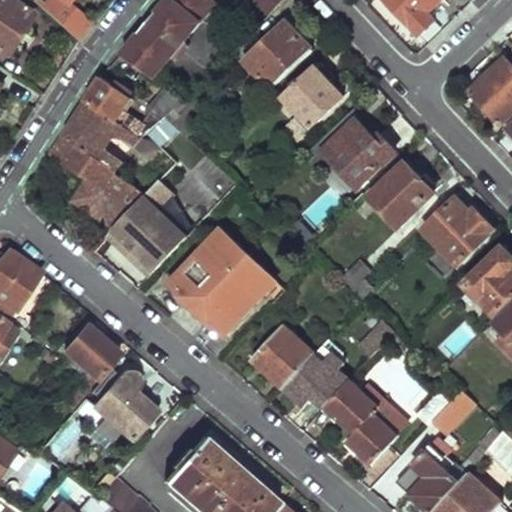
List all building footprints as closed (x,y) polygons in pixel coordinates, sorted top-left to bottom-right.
[(33,7),(22,0),(0,0),(0,53),(4,55),(33,7)] [(37,0),(35,3),(79,41),(92,26),(66,4),(68,0),(37,0)] [(164,0),(151,17),(188,45),(220,7),(212,0),(250,0),(270,17),(286,0),(164,0)] [(384,0),(418,36),(436,19),(428,12),(440,0),(384,0)] [(151,17),(141,29),(177,59),(188,45),(151,17)] [(287,25),(246,64),(273,92),(313,52),(287,25)] [(141,29),(120,54),(157,82),(177,59),(141,29)] [(511,65),(507,60),(471,94),(481,103),(477,107),(489,121),(493,117),(501,126),(511,116),(511,65)] [(316,70),(286,99),(314,129),(344,99),(316,70)] [(101,78),(85,102),(117,125),(126,132),(139,141),(142,143),(146,135),(149,130),(128,114),(134,106),(130,102),(132,98),(118,87),(116,89),(101,78)] [(167,89),(150,114),(161,123),(179,99),(167,89)] [(186,104),(169,120),(184,133),(207,111),(193,96),(186,104)] [(85,102),(62,137),(117,172),(122,162),(101,148),(117,125),(85,102)] [(356,122),(324,152),(358,188),(395,153),(364,121),(359,125),(356,122)] [(139,141),(126,132),(128,146),(149,162),(158,150),(151,144),(146,145),(144,144),(142,143),(139,141)] [(62,137),(51,156),(86,179),(92,183),(100,189),(93,198),(86,193),(80,201),(118,227),(147,196),(118,173),(117,172),(62,137)] [(210,159),(197,173),(222,197),(235,182),(210,159)] [(403,168),(371,199),(399,229),(435,194),(420,179),(416,182),(403,168)] [(167,207),(176,194),(158,182),(149,195),(167,207)] [(92,183),(86,193),(93,198),(100,189),(92,183)] [(220,203),(208,216),(220,227),(250,195),(238,184),(220,203)] [(458,199),(425,230),(467,274),(504,240),(466,200),(462,204),(458,199)] [(266,209),(259,216),(270,226),(276,219),(266,209)] [(143,258),(156,271),(185,241),(154,213),(130,239),(147,255),(143,258)] [(222,236),(174,288),(192,305),(198,298),(215,313),(208,320),(227,337),(275,284),(222,236)] [(40,274),(6,251),(0,260),(0,314),(8,321),(15,310),(16,311),(40,274)] [(511,257),(506,252),(468,288),(496,318),(511,303),(511,257)] [(365,279),(353,291),(363,300),(374,289),(365,279)] [(192,305),(208,320),(215,313),(198,298),(192,305)] [(511,312),(499,326),(509,335),(505,339),(507,342),(504,345),(511,353),(511,312)] [(0,359),(17,334),(5,326),(7,324),(0,319),(0,359)] [(88,324),(66,350),(98,378),(119,353),(88,324)] [(399,334),(389,324),(378,336),(387,345),(399,334)] [(315,356),(283,327),(254,359),(286,389),(315,356)] [(387,345),(378,336),(364,350),(373,360),(387,345)] [(344,353),(329,340),(315,356),(286,389),(306,407),(314,398),(316,400),(342,373),(339,370),(344,366),(345,364),(344,353)] [(356,377),(346,368),(342,373),(351,382),(352,380),(356,377)] [(126,371),(94,407),(107,417),(97,428),(112,442),(122,432),(128,437),(126,440),(133,446),(144,434),(140,430),(162,405),(146,391),(142,395),(138,391),(141,387),(142,384),(142,381),(142,377),(140,374),(137,371),(133,370),(129,369),(126,371)] [(351,382),(342,373),(316,400),(325,408),(327,406),(351,382)] [(364,391),(352,380),(351,382),(327,406),(333,411),(337,412),(340,408),(344,412),(337,419),(354,436),(381,407),(364,391)] [(386,402),(369,386),(364,391),(381,407),(386,402)] [(451,405),(447,410),(456,418),(473,402),(463,392),(451,405)] [(440,394),(420,417),(430,427),(447,410),(451,405),(440,394)] [(399,435),(409,424),(386,402),(381,407),(384,410),(379,416),(399,435)] [(327,406),(325,408),(337,419),(344,412),(340,408),(337,412),(333,411),(327,406)] [(384,410),(381,407),(354,436),(355,436),(348,443),(372,466),(401,436),(399,435),(379,416),(384,410)] [(501,427),(462,470),(468,476),(469,474),(507,433),(501,427)] [(203,440),(165,482),(199,511),(273,511),(279,506),(203,440)] [(0,441),(0,473),(15,452),(0,441)] [(428,454),(400,484),(430,511),(434,511),(461,483),(428,454)] [(37,495),(51,467),(36,460),(22,488),(37,495)] [(104,471),(93,484),(102,492),(113,479),(104,471)] [(461,483),(434,511),(509,511),(469,474),(468,476),(461,483)] [(153,511),(116,479),(100,498),(111,508),(115,511),(153,511)] [(100,502),(95,508),(98,511),(104,511),(108,508),(100,502)]
